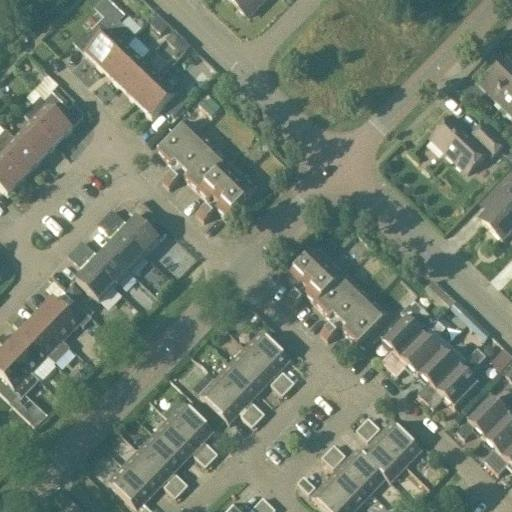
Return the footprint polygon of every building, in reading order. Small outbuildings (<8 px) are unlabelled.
[(227,0),(227,1),(249,22),(269,0),(227,0)] [(90,39),(98,47),(86,59),(104,76),(128,51),(136,41),(120,26),(115,31),(106,22),(90,39)] [(183,59),(191,50),(175,35),(166,44),(183,59)] [(128,51),(104,76),(120,92),(144,67),(128,51)] [(161,83),(144,67),(120,92),(137,108),(161,83)] [(511,120),(511,72),(506,67),(482,92),(511,120)] [(178,99),(161,83),(137,108),(153,124),(165,111),(174,120),(191,103),(182,95),(178,99)] [(53,97),(45,105),(41,101),(24,119),(58,151),(74,134),(62,123),(71,113),(53,97)] [(32,126),(16,142),(42,167),(58,151),(24,119),(32,126)] [(485,127),(472,140),(453,122),(432,144),(467,178),(486,159),(491,164),(507,148),(485,127)] [(258,192),(197,133),(188,125),(158,156),(176,173),(162,187),(169,194),(183,180),(210,207),(197,220),(204,227),(217,213),(228,224),(258,192)] [(16,142),(16,143),(7,135),(0,141),(0,157),(27,183),(42,167),(16,142)] [(0,191),(10,201),(27,183),(0,157),(0,191)] [(489,216),(481,225),(502,246),(511,235),(511,179),(498,193),(505,200),(489,216)] [(138,225),(130,232),(113,215),(107,221),(149,261),(163,246),(162,245),(167,239),(157,230),(152,235),(149,232),(158,222),(140,205),(129,217),(138,225)] [(149,261),(107,221),(98,231),(116,248),(110,253),(134,276),(149,261)] [(83,246),(77,252),(119,292),(134,276),(110,253),(100,263),(83,246)] [(119,292),(77,252),(68,262),(86,279),(79,286),(103,309),(119,292)] [(290,285),(300,294),(286,307),(294,315),(307,301),(331,325),(334,322),(336,324),(320,340),(328,347),(343,330),(347,334),(344,337),(359,351),(389,320),(320,254),(290,285)] [(447,312),(454,299),(427,285),(421,298),(447,312)] [(57,303),(40,321),(66,346),(82,330),(84,332),(92,323),(75,307),(68,314),(57,303)] [(402,319),(406,322),(382,347),(393,358),(383,368),(391,376),(424,340),(436,328),(414,306),(402,319)] [(20,323),(15,328),(51,362),(57,368),(71,354),(65,348),(66,346),(40,321),(30,331),(20,323)] [(424,340),(391,376),(398,383),(408,372),(419,382),(421,381),(443,357),(432,347),(445,333),(438,326),(436,328),(424,340)] [(6,339),(0,345),(0,346),(8,354),(9,354),(35,379),(50,363),(56,369),(57,368),(51,362),(15,328),(14,329),(23,338),(15,347),(6,339)] [(261,337),(246,353),(276,382),(291,367),(261,337)] [(276,382),(246,353),(231,369),(261,398),(276,382)] [(8,354),(0,362),(0,379),(4,383),(0,387),(0,395),(12,407),(18,400),(19,401),(22,404),(40,386),(34,380),(35,379),(9,354),(8,354)] [(478,354),(461,372),(427,408),(435,415),(445,404),(455,413),(479,389),(469,380),(486,362),(478,354)] [(511,365),(511,362),(504,354),(490,368),(500,378),(511,365)] [(421,381),(429,389),(419,400),(427,408),(461,372),(444,356),(443,357),(421,381)] [(261,398),(231,369),(216,385),(246,414),(261,398)] [(283,377),(277,384),(289,395),(295,389),(283,377)] [(289,395),(277,384),(271,390),(283,401),(289,395)] [(246,414),(216,385),(200,401),(231,430),(246,414)] [(468,426),(458,437),(466,445),(476,434),(487,444),(509,421),(511,420),(492,401),(468,426)] [(169,424),(200,453),(215,437),(183,408),(169,424)] [(265,420),(253,409),(247,415),(259,426),(265,420)] [(247,415),(241,422),(253,433),(259,426),(247,415)] [(495,455),(485,466),(493,474),(511,453),(511,418),(511,420),(509,421),(487,444),(485,446),(495,455)] [(200,453),(169,424),(153,440),(185,469),(200,453)] [(369,424),(363,430),(375,441),(381,435),(369,424)] [(392,427),(377,442),(376,443),(407,472),(423,456),(392,427)] [(363,430),(356,436),(368,448),(375,441),(363,430)] [(185,469),(153,440),(139,456),(170,485),(185,469)] [(376,443),(370,449),(363,457),(387,484),(391,488),(407,472),(376,443)] [(207,449),(200,455),(212,466),(218,460),(207,449)] [(322,463),(334,474),(346,462),(335,450),(322,463)] [(387,484),(363,457),(359,453),(343,469),(373,498),(387,484)] [(511,453),(493,474),(500,481),(510,470),(511,471),(511,453)] [(212,466),(200,455),(194,462),(206,473),(212,466)] [(170,485),(139,456),(124,472),(155,501),(170,485)] [(343,469),(328,485),(355,511),(359,511),(373,498),(343,469)] [(124,472),(109,488),(134,511),(144,511),(155,501),(124,472)] [(188,491),(177,480),(171,486),(182,497),(188,491)] [(309,500),(316,493),(304,482),(298,489),(309,500)] [(355,511),(328,485),(312,501),(324,511),(355,511)] [(182,497),(171,486),(165,493),(176,504),(182,497)] [(268,511),(270,510),(263,503),(254,511),(268,511)]
